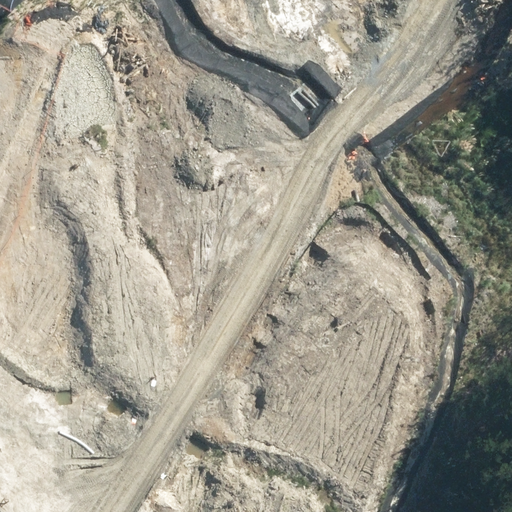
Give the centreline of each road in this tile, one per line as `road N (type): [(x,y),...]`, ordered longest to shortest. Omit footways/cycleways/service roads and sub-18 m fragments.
road 1 (track): [(0,478),(124,437),(297,288),(287,0)]
road 2 (trunk): [(38,511),(98,351),(204,0)]
road 3 (trunk): [(250,0),(151,337),(88,511)]
road 4 (track): [(0,408),(36,189),(58,128)]
